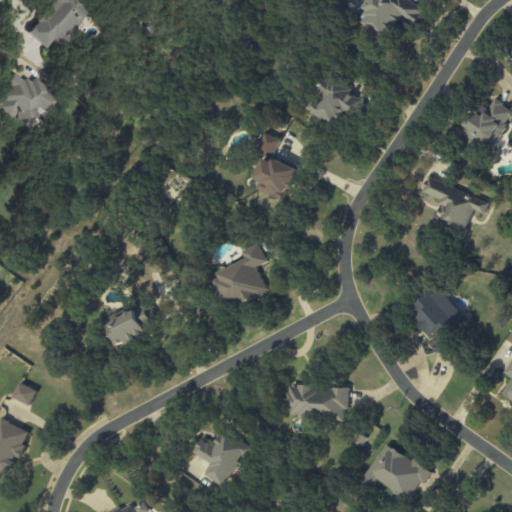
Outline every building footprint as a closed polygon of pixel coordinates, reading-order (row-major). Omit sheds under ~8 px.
[(87,12),(73,0),(53,0),(26,32),(44,47),(49,42),(56,48),(87,12)] [(361,21),(386,38),(402,15),(414,23),(423,10),(407,0),(368,0),(363,8),(368,12),(361,21)] [(0,105),(27,124),(38,108),(44,112),(56,94),(33,78),(29,83),(13,72),(0,90),(0,99),(2,100),(0,102),(0,105)] [(308,112),(338,126),(344,112),(355,117),(363,101),(346,93),(348,89),(323,77),(308,112)] [(511,115),(511,109),(494,100),(489,109),(479,104),(473,115),(471,114),(461,134),(471,139),(467,145),(477,150),(481,142),(494,149),(511,115)] [(273,155),(280,140),(265,133),(258,149),(273,155)] [(257,179),(262,180),(258,191),(287,202),(299,170),(265,157),(257,179)] [(489,202),(429,178),(423,192),(442,200),(433,220),(465,233),(474,210),(485,215),(489,202)] [(247,261),(212,277),(227,308),(267,289),(258,270),(270,265),(259,244),(243,251),(247,261)] [(441,349),(470,323),(432,282),(421,292),(425,297),(408,313),(441,349)] [(116,347),(126,342),(127,344),(161,328),(150,302),(105,323),(116,347)] [(511,360),(503,373),(511,378),(511,379),(501,395),(511,403),(511,360)] [(38,392),(21,383),(13,397),(30,406),(38,392)] [(348,387),(290,386),(289,418),(347,419),(348,387)] [(30,432),(1,419),(0,421),(0,481),(5,471),(12,474),(19,458),(21,459),(27,447),(23,446),(30,432)] [(195,454),(213,463),(207,476),(227,487),(249,445),(223,432),(215,447),(202,440),(195,454)] [(378,480),(409,500),(421,482),(424,485),(432,473),(387,443),(360,483),(371,490),(378,480)]
